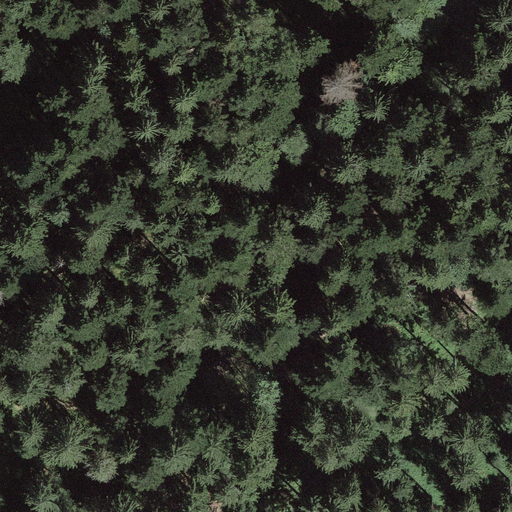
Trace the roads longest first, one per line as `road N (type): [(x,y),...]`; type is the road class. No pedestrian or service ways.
road 1 (track): [(0,393),(146,388),(246,362),(380,301),(511,296)]
road 2 (track): [(380,301),(387,245),(381,223),(354,183),(319,164),(291,128),(273,0)]
